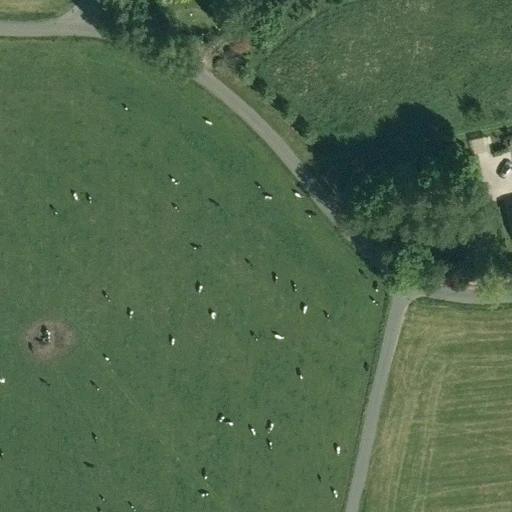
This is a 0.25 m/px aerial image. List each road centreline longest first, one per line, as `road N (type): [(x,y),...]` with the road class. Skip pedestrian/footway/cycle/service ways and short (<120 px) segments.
road 1 (unclassified): [(401,279),(202,75),(127,35),(73,29)]
road 2 (unclassified): [(350,511),(401,279)]
